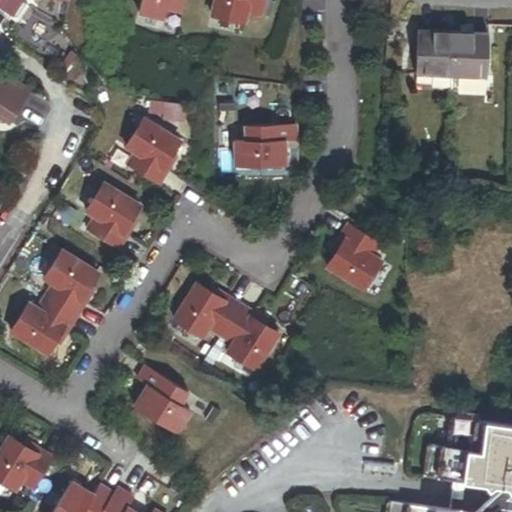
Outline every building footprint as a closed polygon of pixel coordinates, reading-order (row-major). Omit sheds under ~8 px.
[(32,8),(29,4),(22,0),(1,0),(0,2),(0,11),(21,25),(32,8)] [(182,7),(183,0),(141,0),(139,10),(164,15),(166,4),(182,7)] [(262,11),(264,0),(214,0),(212,12),(244,19),(246,8),(262,11)] [(450,32),(416,30),(415,75),(449,76),(450,32)] [(450,32),(449,76),(484,76),(486,33),(450,32)] [(0,79),(0,122),(5,125),(25,94),(1,78),(0,79)] [(163,164),(180,136),(144,114),(127,142),(136,148),(128,161),(159,180),(168,166),(163,164)] [(286,161),(285,134),(296,133),(296,120),(247,122),(247,134),(236,135),(237,163),(286,161)] [(124,229),(141,202),(104,180),(87,207),(96,212),(88,226),(119,245),(128,232),(124,229)] [(382,258),(373,252),(381,239),(350,219),(342,233),(345,235),(328,263),(365,285),(382,258)] [(82,296),(99,269),(62,247),(45,275),(54,281),(46,294),(77,313),(86,299),(82,296)] [(222,332),(241,301),(228,293),(225,296),(198,280),(175,316),(203,333),(208,323),(222,332)] [(48,352),(65,324),(69,326),(77,313),(46,294),(38,306),(29,300),(11,329),(48,352)] [(257,367),(280,330),(252,313),(255,309),(241,301),(222,332),(235,340),(230,350),(257,367)] [(178,429),(192,406),(182,400),(189,388),(147,363),(140,375),(149,381),(136,403),(135,403),(178,429)] [(511,425),(458,418),(455,442),(448,447),(428,445),(424,474),(484,482),(489,488),(494,484),(502,485),(503,485),(511,491),(511,490),(511,425)] [(35,486),(55,455),(41,447),(39,451),(10,433),(0,449),(0,477),(16,488),(22,478),(35,486)] [(100,511),(114,490),(100,482),(94,492),(73,479),(52,511),(100,511)] [(136,511),(137,510),(126,504),(132,494),(117,485),(114,490),(100,511),(136,511)] [(511,511),(511,490),(511,491),(503,485),(502,485),(478,508),(480,511),(496,511),(498,511),(499,511),(511,511)] [(480,511),(478,508),(473,511),(465,511),(463,511),(457,505),(450,510),(387,501),(386,511),(499,511),(498,511),(496,511),(480,511)]
